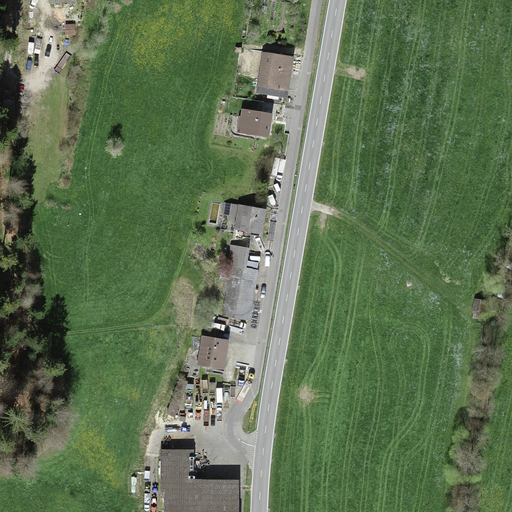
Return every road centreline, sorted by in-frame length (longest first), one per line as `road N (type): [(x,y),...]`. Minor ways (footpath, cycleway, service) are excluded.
road 1 (secondary): [(337,0),(272,380),(259,511)]
road 2 (track): [(51,434),(62,392),(45,345),(18,306),(0,210)]
road 3 (track): [(14,0),(7,67),(20,80),(35,77),(53,51),(44,0)]
